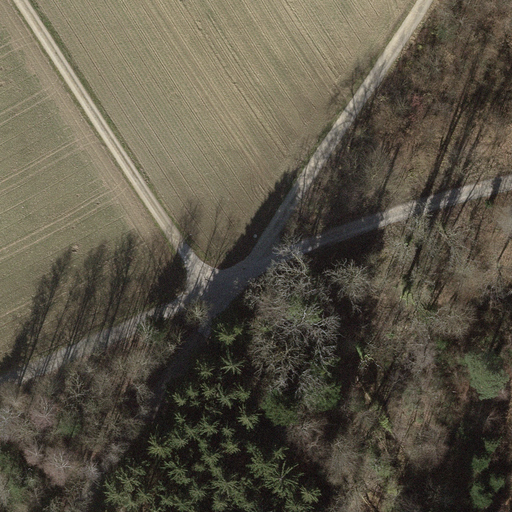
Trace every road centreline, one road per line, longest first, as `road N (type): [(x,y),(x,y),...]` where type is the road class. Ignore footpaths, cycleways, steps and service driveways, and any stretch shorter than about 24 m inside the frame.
road 1 (track): [(212,287),(20,0)]
road 2 (track): [(425,0),(248,267)]
road 3 (track): [(248,267),(511,181)]
road 4 (track): [(212,287),(210,320),(72,511)]
road 5 (track): [(0,383),(212,287)]
